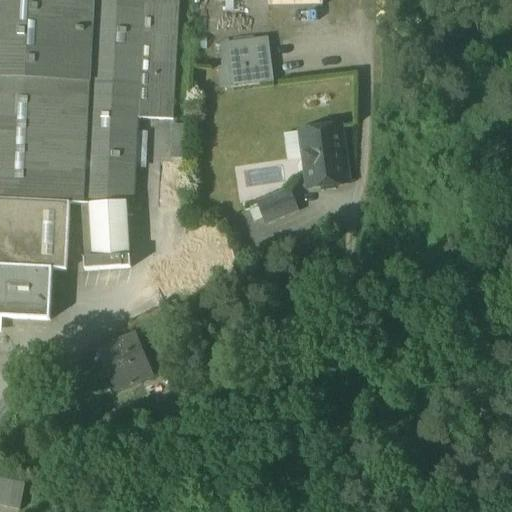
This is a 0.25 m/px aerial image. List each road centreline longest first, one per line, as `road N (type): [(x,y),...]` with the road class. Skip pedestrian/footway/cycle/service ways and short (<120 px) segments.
road 1 (track): [(334,511),(346,230),(365,175),(371,0)]
road 2 (unclassified): [(0,403),(115,292)]
